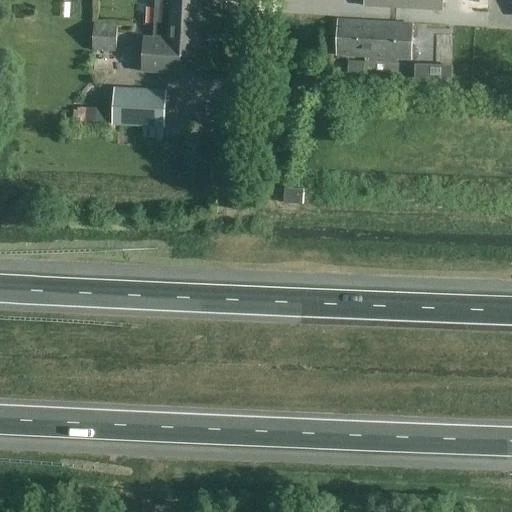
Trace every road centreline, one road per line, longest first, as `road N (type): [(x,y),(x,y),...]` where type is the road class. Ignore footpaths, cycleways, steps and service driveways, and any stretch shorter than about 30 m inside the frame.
road 1 (motorway): [(511,307),(0,286)]
road 2 (motorway): [(0,418),(511,439)]
road 3 (unclassified): [(237,204),(247,0)]
